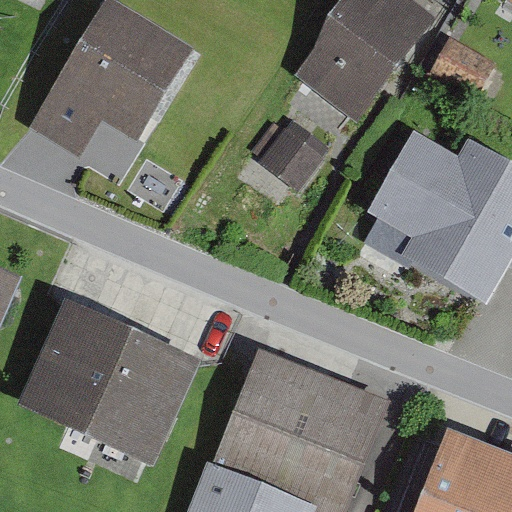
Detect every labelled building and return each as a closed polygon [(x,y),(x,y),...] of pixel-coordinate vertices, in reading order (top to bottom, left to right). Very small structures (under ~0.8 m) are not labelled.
[(438,31),(397,0),(352,0),(329,32),(315,62),(297,84),(359,132),(438,31)] [(511,0),(493,0),(511,11),(511,0)] [(197,65),(109,10),(29,135),(80,167),(101,132),(139,156),(197,65)] [(499,72),(450,45),(429,83),(478,110),(499,72)] [(332,156),(294,126),(281,141),(270,132),(251,156),(263,165),(259,171),(297,201),(332,156)] [(458,171),(414,145),(367,224),(412,250),(401,268),(487,318),(511,275),(511,180),(468,154),(458,171)] [(0,340),(21,295),(0,285),(0,340)] [(201,380),(66,318),(19,418),(154,481),(201,380)] [(352,511),(391,417),(260,364),(215,477),(302,511),(352,511)] [(511,511),(511,474),(446,448),(419,511),(511,511)] [(302,511),(215,477),(207,474),(192,511),(302,511)]
